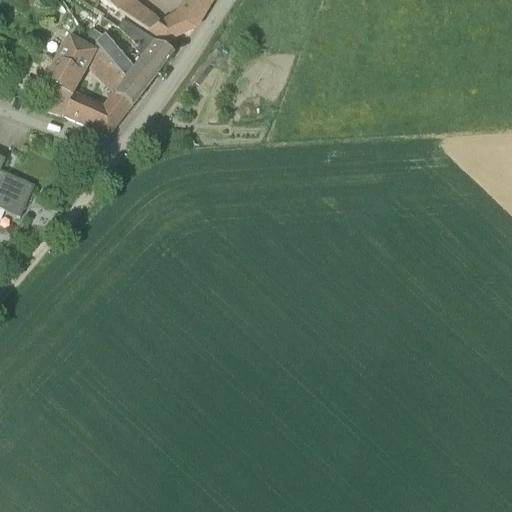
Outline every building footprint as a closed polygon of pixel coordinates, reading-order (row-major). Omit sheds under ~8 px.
[(145,32),(162,43),(162,42),(167,43),(193,31),(212,0),(100,0),(99,2),(145,32)] [(137,63),(139,65),(135,69),(152,83),(172,58),(155,47),(157,44),(123,20),(118,29),(136,46),(139,48),(145,53),(137,63)] [(92,33),(88,40),(99,48),(125,81),(116,93),(112,98),(130,110),(130,109),(131,110),(152,83),(135,69),(139,65),(137,63),(130,72),(104,39),(102,40),(98,38),(92,33)] [(99,48),(88,40),(87,41),(90,46),(96,50),(93,57),(89,65),(116,93),(125,81),(99,48)] [(70,100),(89,65),(93,57),(68,44),(50,76),(41,94),(46,97),(42,105),(48,109),(47,114),(63,119),(77,126),(86,107),(70,100)] [(107,139),(130,110),(112,98),(101,113),(86,107),(77,126),(107,139)] [(186,135),(166,135),(166,148),(186,148),(186,135)] [(0,211),(19,220),(33,189),(0,173),(0,172),(4,164),(0,162),(0,211)]
